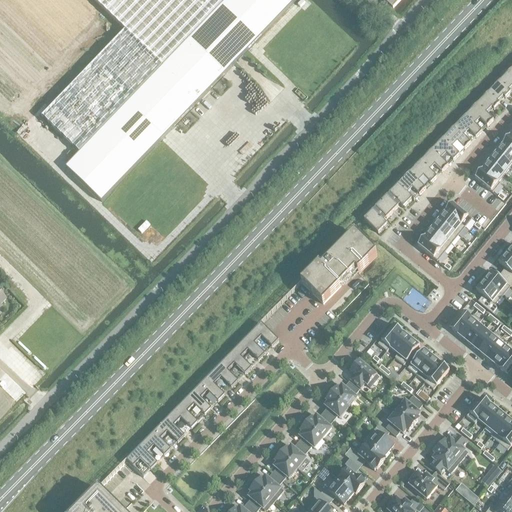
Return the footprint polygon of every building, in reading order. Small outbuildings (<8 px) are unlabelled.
[(93,0),(126,31),(163,68),(199,102),(297,1),(295,0),(93,0)] [(383,0),(393,9),(400,0),(383,0)] [(126,31),(42,118),(80,154),(66,168),(102,203),(199,102),(163,68),(126,31)] [(511,72),(511,71),(500,83),(508,92),(511,88),(511,72)] [(500,83),(488,94),(497,103),(504,97),(505,99),(510,94),(508,92),(500,83)] [(488,94),(477,106),(486,114),(492,108),(494,110),(499,105),(497,103),(488,94)] [(486,114),(477,106),(466,117),(475,126),(480,121),(487,128),(494,122),(486,114)] [(466,117),(455,128),(464,137),(469,132),(476,139),(482,133),(475,126),(466,117)] [(464,137),(455,128),(444,140),(453,149),(458,144),(465,151),(471,144),(464,137)] [(511,139),(509,137),(503,145),(511,153),(511,139)] [(453,149),(444,140),(432,151),(441,160),(446,155),(453,162),(460,156),(453,149)] [(511,153),(503,145),(496,154),(511,167),(511,153)] [(441,160),(432,151),(421,163),(430,172),(435,167),(442,174),(449,167),(441,160)] [(496,154),(489,162),(505,175),(509,179),(511,175),(511,167),(496,154)] [(505,175),(489,162),(482,171),(498,183),(505,175)] [(421,163),(410,174),(419,183),(424,178),(431,185),(437,179),(430,172),(421,163)] [(482,171),(475,179),(493,194),(500,185),(498,183),(482,171)] [(403,181),(398,186),(408,195),(413,190),(420,197),(426,190),(419,183),(410,174),(403,181)] [(398,186),(389,195),(400,206),(403,209),(412,199),(408,195),(398,186)] [(389,195),(373,211),(385,222),(398,208),(400,206),(389,195)] [(453,204),(445,213),(465,229),(472,220),(453,204)] [(373,211),(364,221),(378,234),(388,225),(385,222),(373,211)] [(445,213),(439,221),(458,237),(465,229),(445,213)] [(439,221),(432,229),(451,245),(458,237),(439,221)] [(432,229),(425,238),(445,254),(451,245),(432,229)] [(320,266),(302,284),(323,306),(341,287),(356,272),(359,274),(377,256),(355,235),(322,268),(320,266)] [(425,238),(418,247),(437,263),(445,254),(425,238)] [(511,259),(505,253),(500,259),(502,260),(498,264),(505,269),(502,274),(511,282),(511,259)] [(487,275),(482,281),(503,297),(510,289),(511,289),(511,287),(511,282),(502,274),(498,278),(491,272),(488,276),(487,275)] [(503,297),(482,281),(478,286),(479,287),(476,291),(483,297),(478,303),(493,315),(498,308),(496,306),(503,297)] [(451,330),(458,335),(473,318),(466,312),(462,316),(451,330)] [(473,318),(458,335),(465,341),(478,326),(479,326),(482,322),(474,316),(473,318)] [(262,325),(248,339),(255,346),(262,339),(272,349),(279,342),(262,325)] [(387,353),(390,349),(403,333),(394,326),(381,342),(378,346),(387,353)] [(472,347),(485,331),(479,326),(478,326),(465,341),(472,347)] [(492,337),(485,331),(472,347),(479,353),(492,337)] [(390,349),(398,355),(399,356),(411,340),(403,333),(390,349)] [(495,333),(492,337),(479,353),(487,358),(499,343),(502,339),(495,333)] [(248,339),(235,352),(242,359),(248,353),(259,363),(266,356),(255,346),(248,339)] [(419,347),(411,340),(399,356),(398,355),(395,359),(404,366),(403,366),(404,367),(420,347),(419,347)] [(499,343),(487,358),(494,364),(506,349),(506,348),(499,343)] [(494,364),(501,370),(511,355),(511,347),(509,345),(506,348),(506,349),(494,364)] [(408,370),(417,377),(432,357),(424,351),(424,350),(408,370)] [(235,352),(221,366),(229,373),(235,366),(245,376),(252,369),(242,359),(235,352)] [(511,355),(501,370),(508,376),(511,370),(511,355)] [(432,357),(417,377),(425,383),(425,384),(441,364),(440,364),(432,357)] [(351,373),(353,374),(355,377),(351,382),(361,390),(365,385),(371,389),(379,379),(360,362),(351,373)] [(450,371),(441,364),(425,384),(434,391),(450,371)] [(221,366),(208,380),(215,386),(222,380),(232,390),(239,383),(229,373),(221,366)] [(386,370),(384,373),(388,377),(394,382),(397,379),(399,376),(393,371),(391,374),(386,370)] [(208,380),(195,393),(202,400),(208,394),(219,404),(225,397),(215,386),(208,380)] [(337,389),(332,395),(349,410),(357,399),(355,397),(360,392),(349,384),(345,389),(342,387),(339,391),(337,389)] [(426,396),(421,392),(417,397),(422,400),(426,396)] [(195,393),(181,407),(188,414),(195,407),(205,417),(212,410),(202,400),(195,393)] [(328,409),(324,414),(334,423),(338,418),(340,420),(349,410),(332,395),(326,402),(328,403),(325,407),(328,409)] [(475,425),(478,421),(491,405),(482,398),(466,418),(475,425)] [(402,400),(394,410),(414,427),(419,420),(417,419),(420,415),(418,413),(422,407),(412,399),(408,404),(402,400)] [(478,421),(486,428),(499,412),(491,406),(491,405),(478,421)] [(181,407),(168,420),(175,427),(181,421),(192,431),(199,424),(188,414),(181,407)] [(414,427),(394,410),(385,420),(391,425),(386,430),(396,438),(401,433),(403,435),(407,431),(408,433),(414,427)] [(494,434),(507,419),(499,412),(486,428),(494,434)] [(312,419),(306,426),(323,440),(332,430),(330,428),(334,423),(324,414),(319,419),(317,417),(314,421),(312,419)] [(511,422),(507,419),(494,434),(491,438),(499,444),(499,445),(500,445),(511,429),(511,422)] [(168,420),(154,434),(161,441),(168,434),(178,445),(185,438),(175,427),(168,420)] [(302,440),(298,445),(308,453),(313,448),(315,450),(323,440),(306,426),(301,432),(303,434),(300,437),(302,440)] [(377,434),(367,445),(384,459),(394,447),(385,440),(390,435),(379,426),(374,432),(377,434)] [(511,446),(511,429),(500,445),(508,452),(511,446)] [(154,434),(141,448),(148,455),(154,448),(165,458),(172,451),(161,441),(154,434)] [(445,442),(440,448),(460,465),(468,455),(463,450),(467,445),(457,437),(453,442),(450,440),(447,444),(445,442)] [(286,450),(281,456),(298,470),(307,460),(304,458),(308,453),(298,445),(294,450),(291,447),(288,451),(286,450)] [(354,455),(350,460),(360,469),(366,462),(370,465),(369,467),(374,472),(376,470),(377,471),(385,461),(384,459),(367,445),(358,457),(358,458),(354,455)] [(158,465),(148,455),(141,448),(127,462),(134,469),(141,462),(151,472),(158,465)] [(460,465),(440,448),(434,455),(436,456),(433,460),(436,462),(431,468),(441,476),(446,471),(451,475),(460,465)] [(277,470),(273,475),(283,483),(287,478),(289,480),(298,470),(281,456),(276,462),(278,464),(274,468),(277,470)] [(347,469),(338,480),(354,494),(356,496),(364,485),(364,484),(365,483),(359,478),(358,479),(354,476),(360,469),(350,460),(345,466),(348,469),(347,469)] [(431,480),(426,476),(424,479),(418,474),(411,482),(413,484),(410,486),(416,491),(415,493),(420,497),(421,495),(427,500),(436,490),(436,489),(438,486),(444,491),(449,486),(435,474),(431,480)] [(261,480),(255,486),(276,503),(284,493),(281,490),(279,488),(283,483),(273,475),(269,480),(266,478),(263,482),(261,480)] [(325,489),(321,495),(331,504),(335,499),(344,506),(354,494),(338,480),(328,491),(325,489)] [(252,500),(247,505),(255,511),(259,511),(262,509),(265,511),(268,511),(276,503),(273,501),(255,486),(250,493),(252,494),(249,498),(252,500)] [(314,507),(310,511),(330,511),(327,509),(331,504),(321,495),(314,489),(314,507)] [(122,511),(100,490),(75,511),(122,511)] [(501,501),(500,502),(511,510),(511,495),(509,493),(502,503),(501,501)] [(409,505),(405,502),(402,505),(396,500),(390,508),(391,509),(389,511),(420,511),(424,508),(414,500),(409,505)] [(511,511),(511,510),(500,502),(492,511),(490,509),(487,511),(511,511)]
